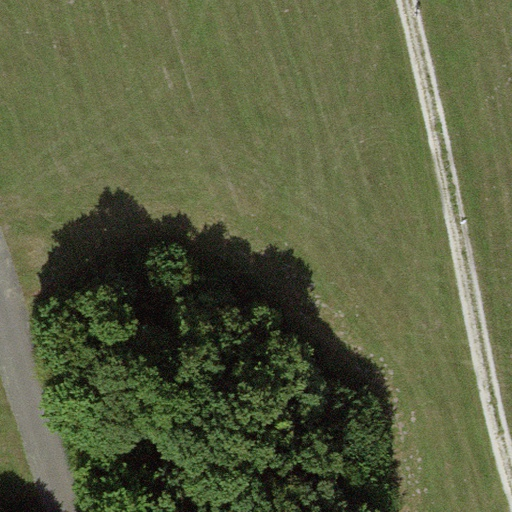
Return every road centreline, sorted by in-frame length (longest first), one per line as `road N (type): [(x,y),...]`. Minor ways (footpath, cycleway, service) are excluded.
road 1 (track): [(511,487),(400,0)]
road 2 (track): [(0,317),(61,511)]
